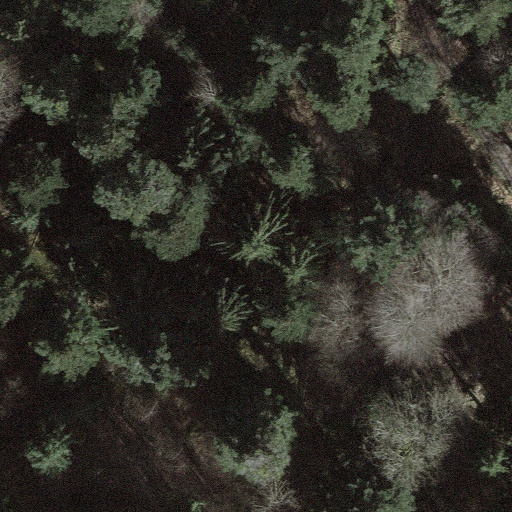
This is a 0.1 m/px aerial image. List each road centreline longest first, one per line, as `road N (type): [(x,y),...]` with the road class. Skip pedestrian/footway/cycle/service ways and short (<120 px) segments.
road 1 (track): [(422,0),(427,28),(414,178),(398,252),(333,413),(280,511)]
road 2 (track): [(511,452),(333,413)]
road 3 (track): [(427,28),(511,165)]
